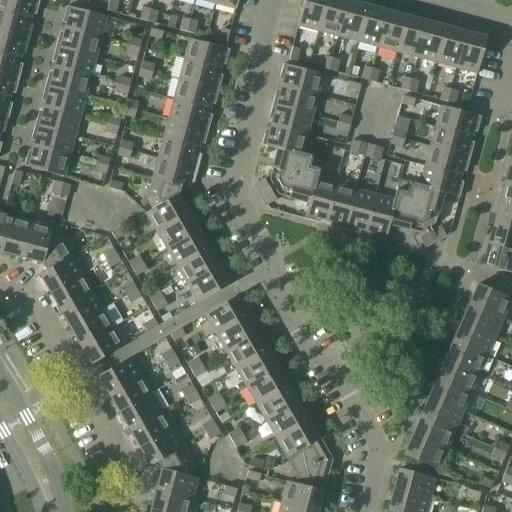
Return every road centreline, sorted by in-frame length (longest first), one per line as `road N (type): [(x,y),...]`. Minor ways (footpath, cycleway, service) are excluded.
road 1 (residential): [(366,511),(383,446),(235,186),(271,0)]
road 2 (residential): [(122,511),(138,489),(30,294),(0,286)]
road 3 (residential): [(10,165),(53,0)]
road 4 (tertiary): [(64,511),(41,442),(0,370)]
